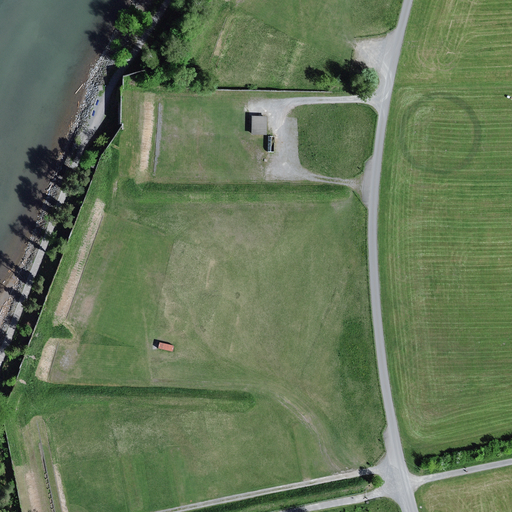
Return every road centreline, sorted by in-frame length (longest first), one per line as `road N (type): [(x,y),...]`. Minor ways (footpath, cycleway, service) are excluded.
road 1 (residential): [(409,0),(384,99),(373,254),(389,407),(413,511)]
road 2 (track): [(384,99),(291,102),(281,113),(280,153),(291,170),(373,188)]
road 3 (track): [(402,464),(168,511)]
road 4 (track): [(511,461),(285,511)]
